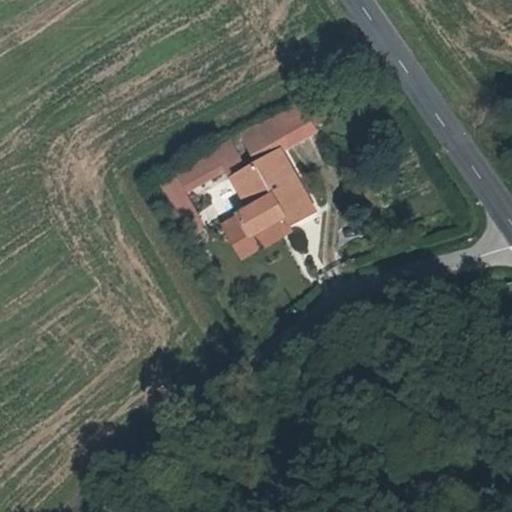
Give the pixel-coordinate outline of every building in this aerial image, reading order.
[(266,124),(282,154),(286,152),(321,133),(304,103),(266,124)] [(319,212),(286,152),(282,154),(239,177),(258,209),(243,217),(253,237),(255,236),(286,219),(291,227),(319,212)] [(212,153),(188,173),(166,192),(185,226),(199,218),(189,198),(225,169),(212,153)] [(243,217),(229,225),(247,260),(263,251),(255,236),(253,237),(243,217)] [(294,233),(291,227),(286,219),(255,236),(263,251),(294,233)]
